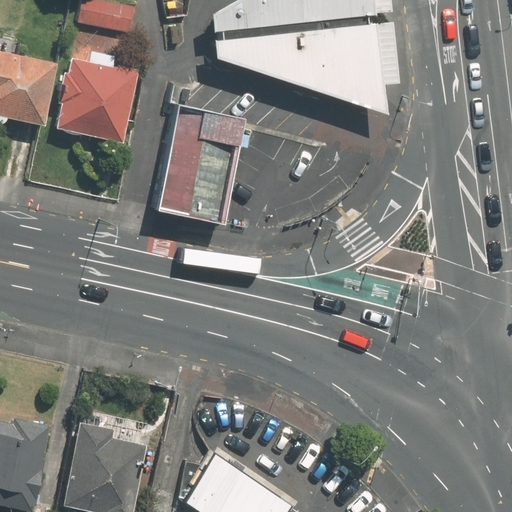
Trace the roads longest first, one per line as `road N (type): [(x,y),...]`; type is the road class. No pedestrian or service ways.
road 1 (secondary): [(496,465),(491,287),(467,121)]
road 2 (primary): [(215,299),(319,264),(364,239),(409,183),(453,80)]
road 3 (primary): [(215,299),(322,328),(400,361),(467,416),(496,465)]
road 4 (primary): [(0,256),(215,299)]
road 5 (secondary): [(479,0),(467,121)]
